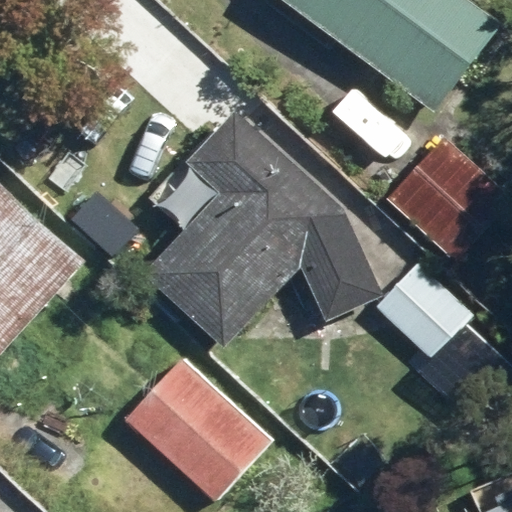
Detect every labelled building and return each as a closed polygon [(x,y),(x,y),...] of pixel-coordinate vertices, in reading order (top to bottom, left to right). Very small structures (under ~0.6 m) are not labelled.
[(323,0),(450,104),(511,29),(511,13),(495,0),(323,0)] [(402,287),(363,198),(258,98),(207,149),(238,181),(141,277),(195,328),(212,310),(243,339),(318,258),(343,313),(402,287)] [(400,192),(467,256),(511,207),(511,177),(461,128),(400,192)] [(0,369),(26,393),(117,298),(88,271),(106,252),(17,168),(0,185),(0,369)] [(390,302),(441,351),(482,308),(431,260),(390,302)] [(143,408),(231,490),(287,432),(199,349),(143,408)] [(451,393),(460,409),(492,392),(482,376),(451,393)] [(511,511),(511,498),(477,511),(511,511)]
